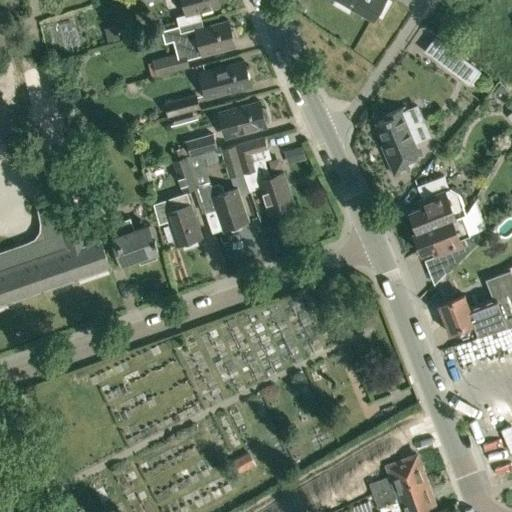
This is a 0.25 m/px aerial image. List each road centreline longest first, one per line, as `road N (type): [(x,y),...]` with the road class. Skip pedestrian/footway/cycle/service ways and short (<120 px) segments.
road 1 (residential): [(0,381),(376,241)]
road 2 (residential): [(475,511),(376,241)]
road 3 (residential): [(327,141),(428,0)]
road 4 (residential): [(327,141),(267,0)]
